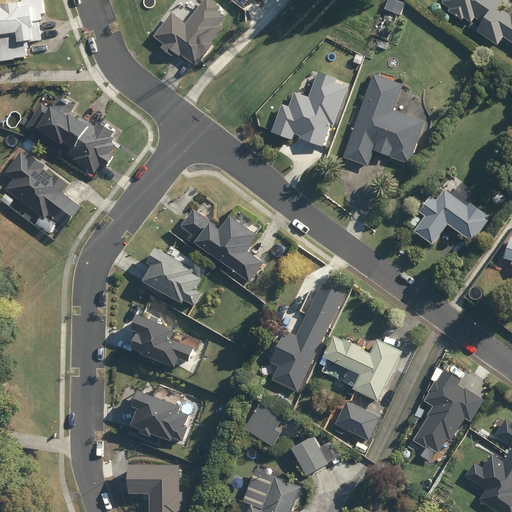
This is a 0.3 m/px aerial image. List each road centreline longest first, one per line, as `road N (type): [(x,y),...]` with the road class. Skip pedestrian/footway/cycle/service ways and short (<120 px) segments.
road 1 (residential): [(195,131),(101,247),(91,279),(86,450),(101,511)]
road 2 (residential): [(195,131),(511,367)]
road 3 (residential): [(90,0),(104,47),(123,72),(195,131)]
